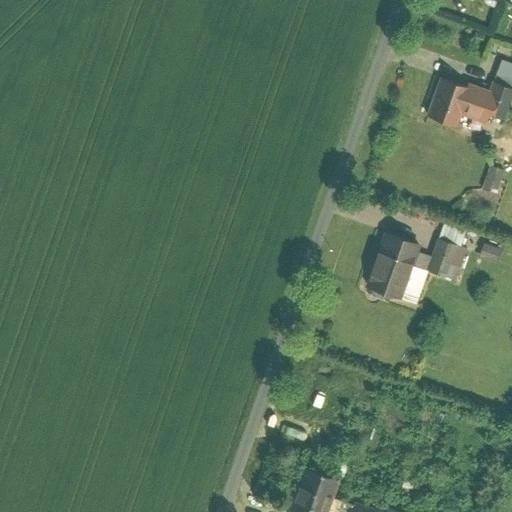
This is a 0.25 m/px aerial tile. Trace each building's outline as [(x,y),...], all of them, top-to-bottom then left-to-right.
[(511,60),(503,58),(496,80),(511,84),(511,60)] [(492,90),(440,73),(427,111),(457,121),(461,108),(484,116),(486,108),(492,90)] [(504,114),(511,91),(511,84),(496,80),(492,90),(486,108),(504,114)] [(505,167),(490,162),(482,185),(497,190),(505,167)] [(419,241),(383,228),(365,283),(401,295),(419,241)] [(469,246),(438,235),(427,269),(458,279),(469,246)] [(504,247),(485,240),(480,254),(499,261),(504,247)] [(324,511),(336,476),(302,464),(288,503),(313,511),(324,511)] [(350,511),(386,511),(355,501),(350,511)]
